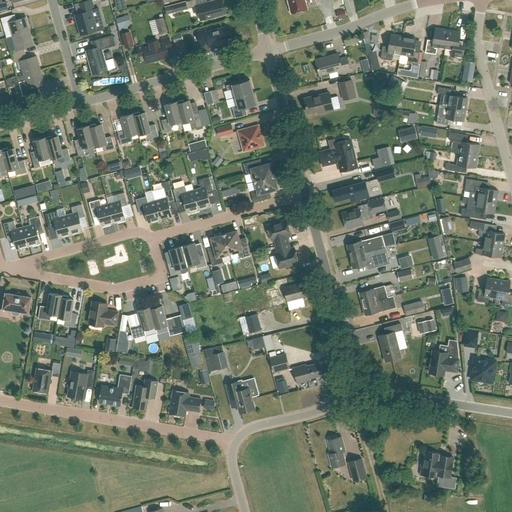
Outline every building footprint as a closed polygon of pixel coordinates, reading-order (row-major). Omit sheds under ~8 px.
[(82,13),(76,15),(82,35),(96,31),(105,28),(99,8),(94,10),(91,0),(89,0),(79,3),(82,13)] [(124,0),(114,0),(117,10),(127,8),(124,0)] [(188,9),(187,8),(196,6),(196,5),(194,0),(192,0),(186,2),(169,5),(169,6),(166,7),(167,14),(171,13),(188,9)] [(221,0),(214,0),(196,5),(196,6),(200,20),(225,14),(221,0)] [(287,0),(291,10),(306,6),(304,0),(287,0)] [(6,2),(0,3),(0,12),(9,10),(6,2)] [(4,32),(10,30),(11,37),(29,32),(25,17),(15,20),(14,15),(0,19),(4,32)] [(123,15),(115,18),(118,27),(126,25),(123,15)] [(156,20),(160,34),(169,31),(164,17),(156,20)] [(230,41),(226,26),(207,31),(206,29),(196,32),(200,44),(207,42),(209,48),(217,46),(217,44),(230,41)] [(436,54),(437,47),(445,49),(448,30),(435,28),(433,41),(427,40),(425,53),(436,54)] [(445,49),(452,50),(451,57),(462,59),(464,46),(458,45),(460,32),(448,30),(445,49)] [(122,33),(126,49),(135,46),(131,31),(122,33)] [(6,38),(9,52),(11,57),(25,53),(23,48),(33,45),(29,32),(11,37),(6,38)] [(174,36),(179,54),(187,52),(182,33),(174,36)] [(391,60),(393,54),(400,55),(403,36),(391,34),(389,47),(383,46),(381,59),(391,60)] [(112,36),(96,40),(91,42),(93,49),(86,51),(92,74),(107,70),(101,50),(115,46),(112,36)] [(400,55),(408,56),(407,63),(417,65),(420,52),(414,51),(416,38),(403,36),(400,55)] [(150,43),(151,46),(137,50),(139,56),(144,55),(147,63),(169,57),(166,49),(172,48),(169,37),(150,43)] [(36,56),(26,59),(25,53),(11,57),(13,63),(18,61),(22,75),(40,70),(36,56)] [(350,70),(347,57),(340,59),(338,54),(316,60),(320,75),(337,70),(338,74),(350,70)] [(378,57),(371,59),(374,70),(381,68),(378,57)] [(464,70),(475,71),(476,63),(465,62),(464,70)] [(22,96),(24,95),(25,99),(40,95),(37,86),(44,84),(40,70),(22,75),(24,80),(21,81),(18,82),(20,91),(22,96)] [(24,80),(22,75),(6,79),(8,87),(14,85),(13,83),(18,82),(21,81),(24,80)] [(384,75),(375,77),(376,85),(386,83),(384,75)] [(393,76),(389,83),(397,87),(401,80),(393,76)] [(353,79),(339,82),(344,100),(357,97),(353,79)] [(250,80),(226,86),(227,91),(232,90),(235,98),(253,93),(250,80)] [(437,94),(448,95),(446,107),(466,110),(468,98),(455,96),(456,90),(438,87),(437,94)] [(210,91),(204,93),(207,105),(214,103),(210,91)] [(245,109),(257,106),(253,93),(235,98),(237,106),(232,107),(235,118),(247,115),(245,109)] [(333,112),(330,95),(305,101),(308,115),(320,112),(321,115),(333,112)] [(191,129),(202,126),(199,112),(193,114),(189,101),(183,102),(183,100),(177,102),(183,123),(189,121),(191,129)] [(183,123),(177,102),(165,105),(165,107),(166,107),(169,118),(161,120),(165,132),(172,130),(170,124),(182,121),(182,123),(183,123)] [(390,105),(382,104),(381,117),(389,117),(390,105)] [(451,120),(464,122),(466,110),(446,107),(439,106),(436,123),(450,126),(451,120)] [(147,139),(158,136),(155,124),(149,126),(145,112),(140,114),(139,112),(133,114),(139,135),(146,133),(147,139)] [(138,135),(139,135),(133,114),(121,117),(122,119),(125,130),(118,132),(121,144),(133,141),(131,135),(138,133),(138,135)] [(219,116),(212,118),(214,124),(221,122),(219,116)] [(104,151),(114,148),(111,136),(105,138),(101,124),(96,126),(95,124),(89,126),(95,147),(102,145),(104,151)] [(219,136),(233,132),(231,125),(217,129),(219,136)] [(258,125),(238,131),(244,151),(264,146),(258,125)] [(95,147),(89,126),(77,129),(78,131),(81,142),(75,144),(78,156),(85,154),(83,148),(94,145),(95,147)] [(415,126),(405,129),(408,140),(418,138),(415,128),(415,126)] [(451,152),(459,154),(478,157),(480,145),(466,143),(467,136),(450,133),(448,140),(453,141),(451,152)] [(64,162),(71,160),(67,148),(61,150),(58,136),(52,138),(52,136),(45,138),(51,159),(58,157),(60,163),(64,162)] [(51,159),(45,138),(34,141),(34,143),(37,154),(31,156),(35,168),(41,166),(39,160),(50,157),(51,159)] [(199,142),(201,149),(207,147),(205,140),(199,142)] [(324,165),(339,161),(342,172),(358,167),(351,140),(331,145),(332,149),(320,152),(324,165)] [(383,166),(392,164),(387,147),(379,150),(383,166)] [(8,148),(2,149),(7,171),(14,169),(16,175),(27,172),(24,160),(18,162),(14,148),(8,150),(8,148)] [(201,150),(204,160),(210,158),(207,149),(201,150)] [(459,154),(457,165),(446,164),(445,170),(462,173),(463,166),(476,169),(478,157),(459,154)] [(216,159),(213,163),(218,167),(221,163),(216,159)] [(254,181),(274,176),(271,163),(262,165),(260,159),(243,164),(246,175),(252,173),(254,181)] [(396,177),(393,166),(375,171),(378,182),(396,177)] [(84,168),(78,170),(81,181),(88,179),(84,168)] [(126,180),(134,178),(131,169),(124,171),(126,180)] [(65,170),(58,171),(60,184),(67,183),(65,170)] [(438,171),(428,170),(430,178),(435,179),(437,177),(438,171)] [(278,189),(274,176),(254,181),(256,190),(251,191),(254,202),(271,198),(269,191),(278,189)] [(207,193),(213,191),(209,177),(198,180),(201,188),(193,190),(199,209),(211,206),(207,193)] [(428,177),(420,179),(422,186),(430,184),(428,177)] [(465,191),(478,194),(477,199),(496,202),(498,191),(484,188),(485,182),(467,179),(465,191)] [(46,190),(44,181),(37,183),(39,191),(46,190)] [(350,196),(351,199),(366,196),(365,188),(366,186),(364,181),(348,185),(333,188),(335,199),(350,196)] [(82,183),(84,193),(91,192),(88,182),(82,183)] [(34,185),(15,191),(17,198),(36,193),(34,185)] [(193,190),(188,192),(186,186),(180,187),(173,189),(176,201),(184,199),(187,213),(199,209),(193,190)] [(57,189),(50,191),(52,199),(59,197),(57,189)] [(168,204),(174,202),(171,190),(165,191),(166,198),(155,201),(160,220),(172,217),(168,204)] [(122,206),(128,205),(124,193),(114,196),(115,202),(108,203),(114,223),(125,220),(122,206)] [(36,195),(17,201),(18,206),(38,201),(36,195)] [(389,208),(397,206),(394,196),(386,199),(389,208)] [(160,220),(155,201),(148,203),(146,197),(136,200),(139,212),(145,210),(149,223),(160,220)] [(479,212),(494,214),(496,202),(477,199),(469,198),(467,209),(462,209),(461,216),(478,219),(479,212)] [(114,223),(108,203),(101,205),(100,199),(89,202),(92,215),(98,213),(102,226),(114,223)] [(343,214),(347,227),(363,223),(363,220),(373,217),(372,213),(387,209),(384,199),(358,206),(359,209),(343,214)] [(79,218),(85,216),(82,204),(71,207),(73,213),(66,215),(71,235),(83,231),(79,218)] [(64,208),(57,210),(58,211),(60,217),(66,215),(64,208)] [(66,215),(60,217),(58,211),(45,214),(49,227),(56,225),(59,238),(71,235),(66,215)] [(388,214),(390,220),(401,217),(400,211),(388,214)] [(419,215),(406,219),(408,225),(421,222),(419,215)] [(30,225),(23,227),(28,246),(40,243),(37,230),(43,228),(39,216),(28,219),(30,225)] [(251,217),(243,219),(246,227),(252,225),(251,221),(252,221),(251,217)] [(449,217),(442,218),(446,234),(453,232),(449,217)] [(404,219),(390,223),(393,231),(406,228),(404,219)] [(276,246),(288,243),(286,236),(291,235),(287,220),(267,225),(271,240),(275,239),(276,246)] [(28,246),(23,227),(16,229),(14,221),(3,224),(7,238),(13,236),(17,249),(28,246)] [(485,224),(471,222),(470,229),(479,230),(478,236),(485,237),(484,243),(503,246),(505,234),(484,231),(485,224)] [(239,258),(250,255),(246,237),(239,239),(237,230),(224,234),(229,254),(238,252),(239,258)] [(395,232),(384,235),(386,246),(397,243),(395,232)] [(221,256),(229,254),(224,234),(211,238),(213,246),(207,248),(212,265),(223,262),(221,256)] [(349,247),(347,248),(350,257),(364,253),(374,251),(374,250),(376,250),(385,248),(382,236),(348,245),(349,247)] [(197,254),(194,242),(182,246),(188,266),(195,264),(196,269),(207,266),(203,252),(197,254)] [(279,268),(298,263),(294,248),(290,249),(288,243),(276,246),(278,253),(275,253),(279,268)] [(475,254),(501,258),(503,246),(484,243),(483,249),(476,248),(475,254)] [(188,266),(182,246),(170,249),(173,261),(167,262),(171,276),(182,273),(181,268),(188,266)] [(441,246),(431,249),(434,258),(444,256),(441,246)] [(364,253),(350,257),(352,265),(353,265),(354,268),(367,264),(368,268),(389,263),(386,248),(385,248),(376,250),(374,250),(374,251),(364,253)] [(399,260),(401,268),(413,265),(411,257),(399,260)] [(454,264),(457,272),(471,268),(468,259),(454,264)] [(220,269),(212,272),(216,285),(224,282),(220,269)] [(409,269),(397,271),(399,279),(411,277),(409,269)] [(268,273),(260,275),(262,282),(270,280),(268,273)] [(256,276),(240,280),(242,288),(252,286),(252,284),(258,282),(256,276)] [(457,287),(468,285),(467,277),(456,278),(457,287)] [(179,278),(171,280),(174,289),(181,287),(179,278)] [(499,280),(487,278),(485,291),(479,290),(477,302),(488,303),(489,298),(496,299),(499,280)] [(496,299),(503,300),(502,306),(511,307),(511,291),(509,291),(511,282),(499,280),(496,299)] [(312,296),(311,294),(308,282),(284,288),(288,302),(312,296)] [(361,294),(360,295),(362,303),(377,300),(393,296),(395,295),(392,284),(385,286),(385,285),(360,291),(361,294)] [(188,294),(186,298),(190,301),(196,299),(194,292),(188,294)] [(19,313),(19,311),(28,313),(31,297),(5,293),(3,309),(12,310),(11,312),(12,314),(14,315),(16,316),(18,315),(19,313)] [(38,318),(50,320),(51,314),(58,315),(58,317),(62,295),(50,293),(49,296),(48,307),(40,306),(38,318)] [(75,327),(77,314),(71,313),(73,300),(68,299),(68,296),(62,295),(58,317),(65,319),(64,325),(75,327)] [(453,295),(444,298),(445,305),(455,303),(453,295)] [(362,303),(364,312),(366,312),(366,315),(395,307),(393,296),(377,300),(362,303)] [(423,300),(404,305),(407,316),(426,311),(423,300)] [(93,302),(91,310),(89,311),(89,315),(90,317),(89,324),(103,326),(104,323),(116,325),(118,312),(106,310),(107,304),(93,302)] [(170,336),(186,331),(182,315),(166,319),(162,306),(157,307),(156,305),(150,307),(157,334),(169,331),(170,336)] [(157,334),(150,307),(138,310),(139,313),(142,324),(130,327),(133,339),(157,332),(157,334)] [(246,317),(250,333),(262,329),(258,314),(246,317)] [(434,319),(418,323),(421,334),(437,330),(434,319)] [(401,357),(394,332),(402,330),(401,324),(384,328),(386,334),(379,336),(385,361),(401,357)] [(126,331),(120,330),(116,351),(121,352),(122,345),(129,343),(126,331)] [(34,332),(33,340),(50,343),(51,335),(34,332)] [(275,349),(273,334),(265,335),(267,350),(275,349)] [(57,336),(56,344),(74,347),(76,337),(67,335),(67,338),(57,336)] [(466,335),(465,346),(475,347),(477,336),(466,335)] [(262,338),(254,340),(256,349),(265,347),(262,338)] [(443,375),(444,370),(457,372),(459,359),(457,341),(449,339),(448,346),(440,344),(439,352),(433,351),(429,373),(431,373),(432,375),(436,376),(438,374),(443,375)] [(106,345),(105,352),(114,354),(115,347),(106,345)] [(172,349),(171,356),(185,357),(186,348),(179,347),(178,350),(172,349)] [(67,348),(66,356),(73,357),(75,349),(67,348)] [(214,354),(218,369),(229,366),(225,351),(214,354)] [(199,353),(189,356),(192,367),(203,364),(199,353)] [(275,372),(291,368),(287,353),(271,358),(275,372)] [(121,356),(119,364),(133,366),(134,359),(121,356)] [(474,358),(470,379),(492,383),(496,361),(474,358)] [(53,362),(52,370),(37,368),(33,390),(48,393),(51,376),(59,377),(61,363),(53,362)] [(309,379),(322,375),(318,363),(306,366),(305,364),(293,367),(297,384),(309,380),(309,379)] [(84,399),(86,385),(93,386),(95,370),(88,369),(87,373),(72,370),(70,380),(69,380),(68,388),(69,388),(67,396),(84,399)] [(202,371),(202,383),(211,383),(211,372),(202,371)] [(117,389),(101,386),(99,402),(120,405),(122,393),(129,394),(132,376),(120,374),(117,389)] [(248,388),(251,397),(259,395),(254,378),(242,381),(242,380),(237,382),(238,385),(240,390),(248,388)] [(144,387),(136,385),(133,407),(146,410),(149,397),(155,398),(158,381),(145,379),(144,387)] [(237,382),(226,385),(232,407),(238,405),(240,412),(254,409),(251,397),(248,388),(240,390),(238,385),(237,382)] [(189,397),(189,393),(173,390),(169,413),(185,416),(186,410),(199,412),(201,399),(189,397)] [(213,409),(214,401),(205,400),(204,408),(213,409)] [(345,450),(341,436),(327,440),(331,454),(327,455),(331,468),(345,464),(343,455),(341,455),(340,451),(345,450)] [(450,477),(453,457),(439,455),(440,453),(425,451),(424,460),(423,459),(422,466),(424,467),(423,475),(436,477),(436,475),(450,477)] [(349,461),(354,481),(368,477),(363,458),(349,461)]
